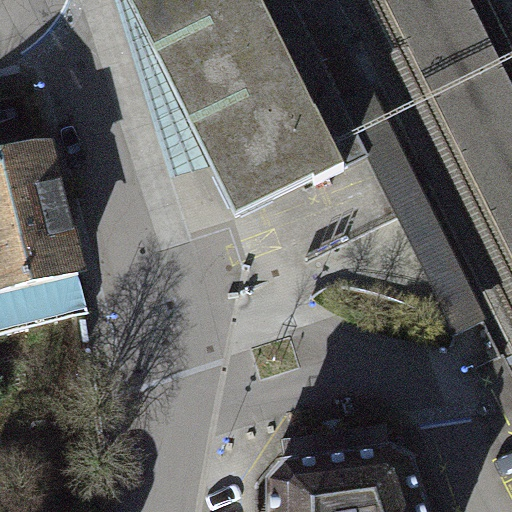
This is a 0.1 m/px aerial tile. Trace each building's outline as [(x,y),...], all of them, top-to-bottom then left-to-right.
[(113,0),(166,169),(170,183),(212,172),(203,152),(127,0),(113,0)] [(127,0),(203,152),(212,172),(241,229),(324,188),(324,190),(348,178),(348,170),(367,161),(287,0),(127,0)] [(511,95),(465,0),(382,0),(387,11),(511,263),(511,95)] [(375,92),(345,107),(400,219),(458,338),(488,323),(375,92)] [(49,149),(0,161),(0,334),(91,311),(49,149)] [(286,477),(267,498),(267,511),(429,511),(420,480),(396,470),(392,440),(283,453),(286,477)]
